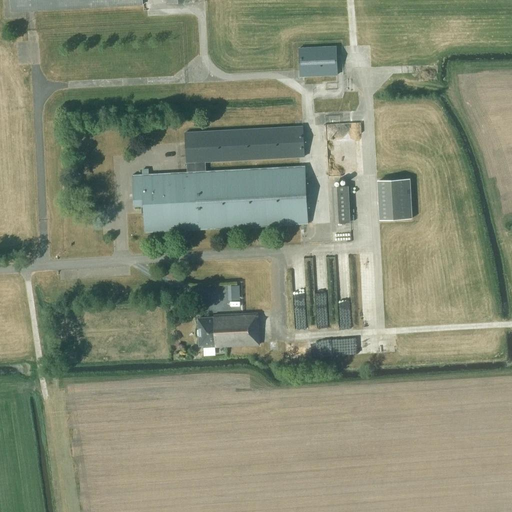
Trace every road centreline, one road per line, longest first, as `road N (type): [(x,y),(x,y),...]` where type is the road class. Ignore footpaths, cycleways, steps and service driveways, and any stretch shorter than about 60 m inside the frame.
road 1 (track): [(46,401),(26,269),(374,247),(351,0)]
road 2 (track): [(511,322),(284,335),(274,251)]
